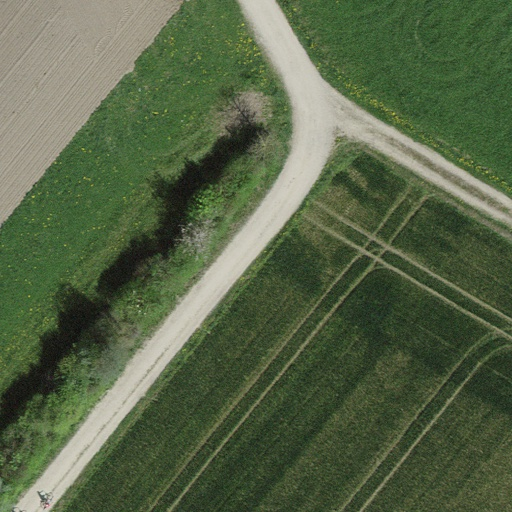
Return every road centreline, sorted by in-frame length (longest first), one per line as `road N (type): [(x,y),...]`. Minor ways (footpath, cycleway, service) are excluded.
road 1 (track): [(252,0),(312,113),(311,163),(31,511)]
road 2 (track): [(312,113),(511,226)]
